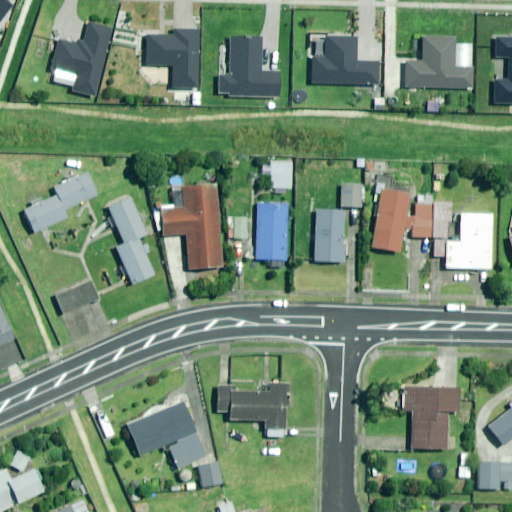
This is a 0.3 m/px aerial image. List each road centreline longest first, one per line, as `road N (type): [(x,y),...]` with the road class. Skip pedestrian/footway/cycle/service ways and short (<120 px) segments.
road 1 (unclassified): [(0,409),(144,343),(219,322),(345,327)]
road 2 (residential): [(342,511),(345,327)]
road 3 (unclassified): [(345,327),(511,328)]
